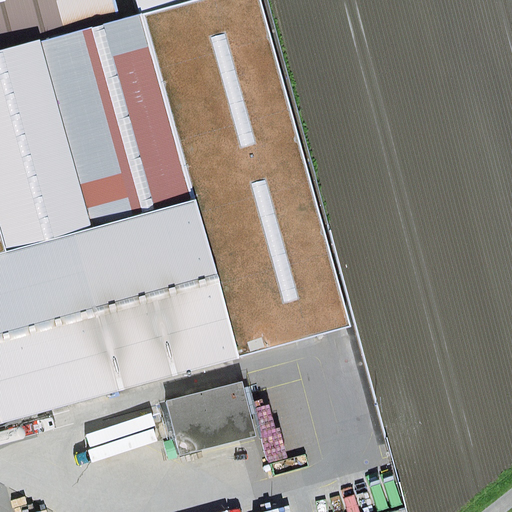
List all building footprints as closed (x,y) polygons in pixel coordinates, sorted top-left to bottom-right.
[(106,0),(0,0),(0,40),(110,12),(106,0)] [(258,0),(185,0),(141,13),(237,356),(350,325),(258,0)] [(129,17),(27,44),(74,230),(164,202),(174,200),(129,17)] [(0,250),(74,230),(27,44),(0,51),(0,250)] [(0,417),(210,362),(164,202),(74,230),(0,250),(0,417)] [(233,387),(155,402),(165,453),(243,438),(233,387)]
